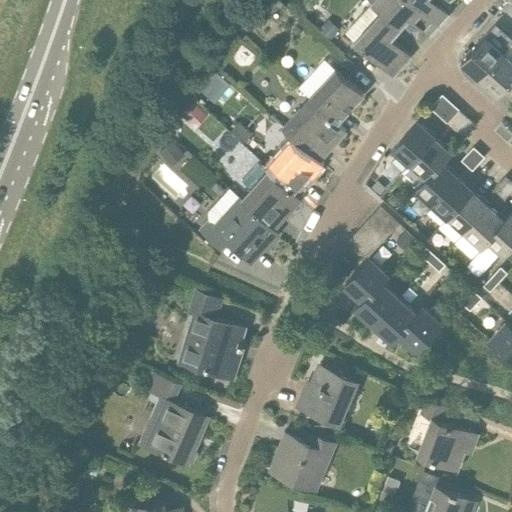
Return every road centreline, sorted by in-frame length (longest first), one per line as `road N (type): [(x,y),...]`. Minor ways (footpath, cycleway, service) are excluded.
road 1 (residential): [(295,272),(433,61)]
road 2 (residential): [(229,511),(235,417),(268,335)]
road 3 (primary): [(0,173),(49,44)]
road 4 (residential): [(511,161),(485,136),(479,105),(433,61)]
